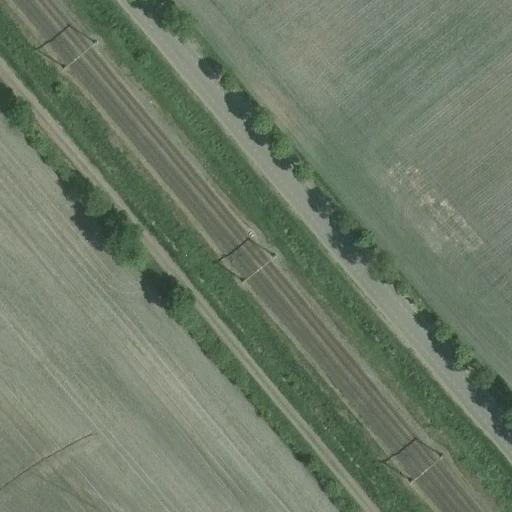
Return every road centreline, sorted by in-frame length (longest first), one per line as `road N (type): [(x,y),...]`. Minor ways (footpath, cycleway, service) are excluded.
road 1 (tertiary): [(511,445),(135,0)]
road 2 (track): [(371,511),(292,401),(0,66)]
